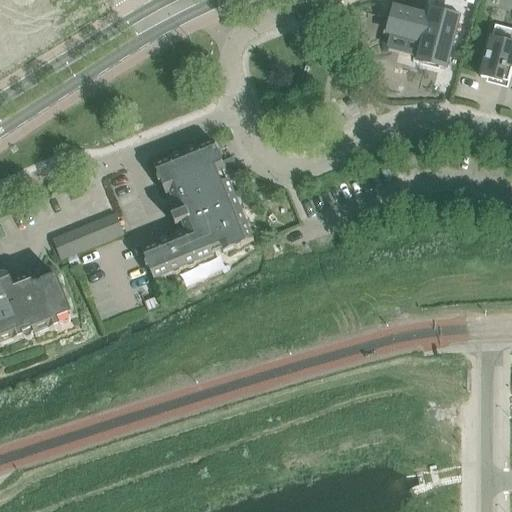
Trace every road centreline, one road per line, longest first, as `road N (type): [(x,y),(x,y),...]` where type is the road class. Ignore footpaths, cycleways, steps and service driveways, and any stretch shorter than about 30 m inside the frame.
road 1 (tertiary): [(0,461),(304,363),(402,337),(488,329)]
road 2 (residential): [(511,139),(427,123),(301,171),(262,156),(239,112)]
road 3 (tertiary): [(0,133),(172,22),(221,0)]
road 4 (unclassified): [(488,329),(488,511)]
road 5 (tertiary): [(151,8),(0,98)]
road 6 (residential): [(239,112),(230,41),(316,0)]
road 7 (residential): [(100,166),(239,112)]
